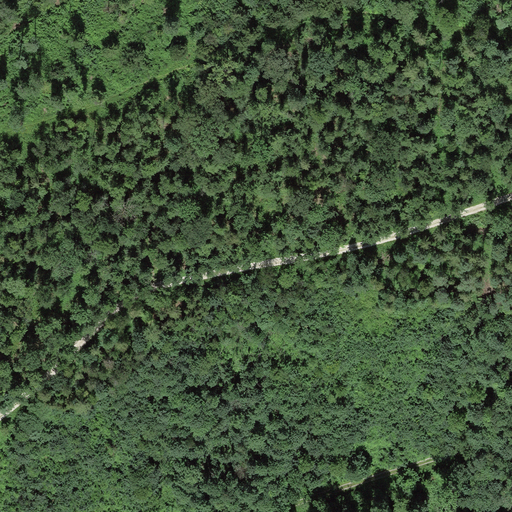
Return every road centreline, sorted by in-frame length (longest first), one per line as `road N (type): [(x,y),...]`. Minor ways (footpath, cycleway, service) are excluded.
road 1 (track): [(0,416),(147,289),(354,248),(511,196)]
road 2 (track): [(279,511),(511,444)]
